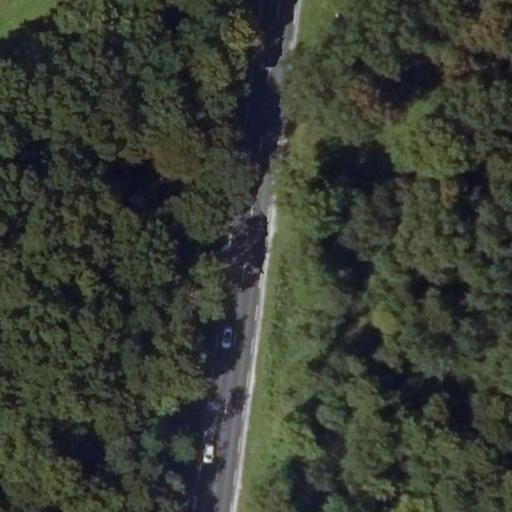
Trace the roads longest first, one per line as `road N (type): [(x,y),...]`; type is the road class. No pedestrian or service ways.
road 1 (primary): [(278,0),(211,511)]
road 2 (track): [(41,0),(252,203)]
